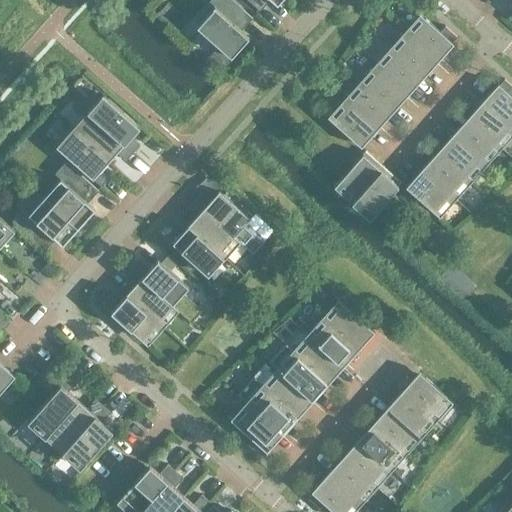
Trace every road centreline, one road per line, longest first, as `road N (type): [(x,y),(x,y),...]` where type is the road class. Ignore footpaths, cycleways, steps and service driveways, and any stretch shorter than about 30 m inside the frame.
road 1 (residential): [(265,489),(69,314),(70,291),(333,0)]
road 2 (residential): [(387,165),(493,38)]
road 3 (residential): [(265,489),(362,384)]
